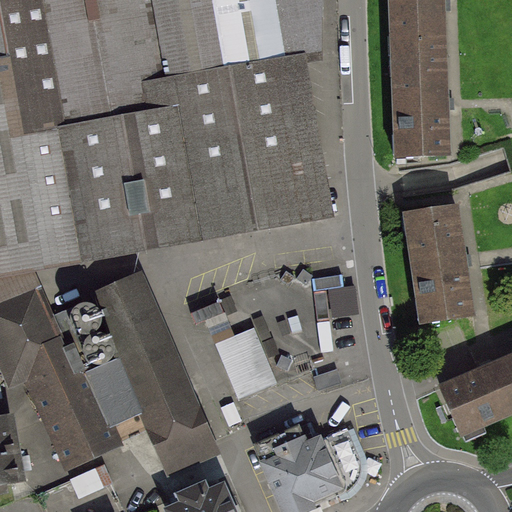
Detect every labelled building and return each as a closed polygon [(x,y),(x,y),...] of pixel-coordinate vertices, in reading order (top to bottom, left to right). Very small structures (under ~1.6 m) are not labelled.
[(308,0),(0,0),(0,266),(326,220),(306,73),(308,0)] [(445,54),(443,0),(391,0),(393,56),(445,54)] [(449,156),(445,54),(393,56),(396,158),(449,156)] [(458,204),(407,211),(423,326),(474,318),(458,204)] [(46,316),(35,291),(0,305),(0,371),(7,388),(19,383),(59,475),(143,439),(158,472),(214,448),(139,276),(46,316)] [(354,286),(330,289),(334,314),(358,311),(354,286)] [(254,328),(215,344),(239,402),(278,386),(254,328)] [(511,358),(443,388),(468,445),(511,426),(511,358)] [(6,421),(0,421),(0,485),(14,483),(6,421)] [(306,430),(275,443),(278,451),(261,458),(285,511),(300,511),(339,497),(348,493),(358,489),(364,482),(364,464),(349,429),(348,429),(325,438),(322,430),(318,431),(308,436),(306,430)] [(108,461),(74,475),(84,496),(118,482),(108,461)] [(225,511),(217,492),(168,511),(225,511)]
